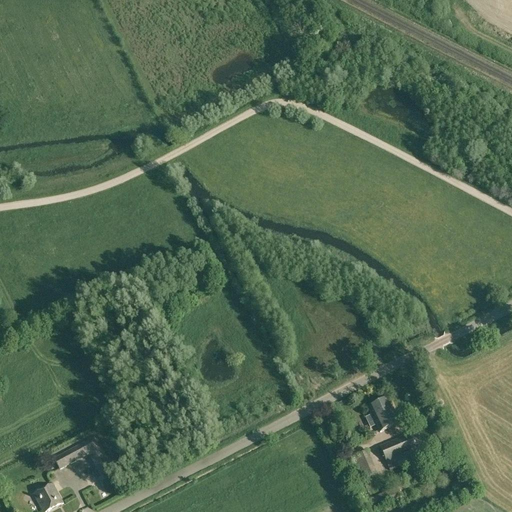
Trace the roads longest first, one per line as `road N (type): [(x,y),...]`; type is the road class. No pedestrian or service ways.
road 1 (track): [(511,215),(289,102),(258,108),(124,180),(0,207)]
road 2 (unclassified): [(111,511),(511,305)]
